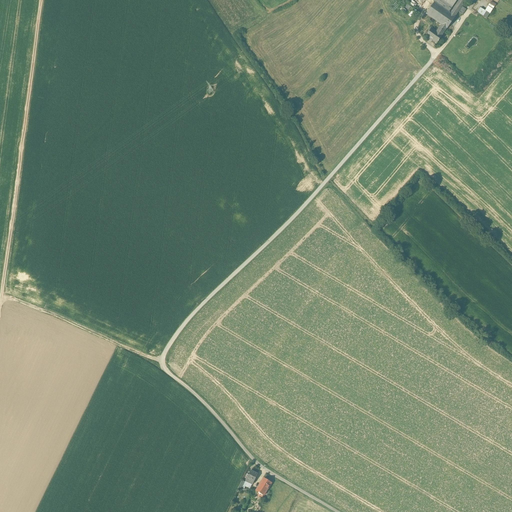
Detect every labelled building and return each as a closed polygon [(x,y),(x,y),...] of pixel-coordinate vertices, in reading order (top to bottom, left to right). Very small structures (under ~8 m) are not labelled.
[(435,0),(434,3),(447,13),(451,7),(456,0),(435,0)] [(459,0),(453,9),(450,14),(454,17),(458,12),(462,15),(466,10),(462,7),(466,0),(459,0)] [(477,12),(487,18),(496,4),(491,1),(485,10),(481,7),(477,12)] [(397,2),(390,8),(393,11),(400,5),(397,2)] [(447,13),(434,3),(426,14),(442,25),(447,28),(455,18),(454,17),(450,14),(447,13)] [(436,32),(431,29),(426,36),(429,39),(429,38),(437,43),(442,36),(441,36),(447,28),(442,25),(436,32)] [(257,474),(251,471),(248,478),(250,479),(248,482),(252,484),(257,474)] [(263,478),(255,491),(263,496),(271,483),(263,478)] [(242,480),(238,488),(243,491),(247,483),(242,480)]
